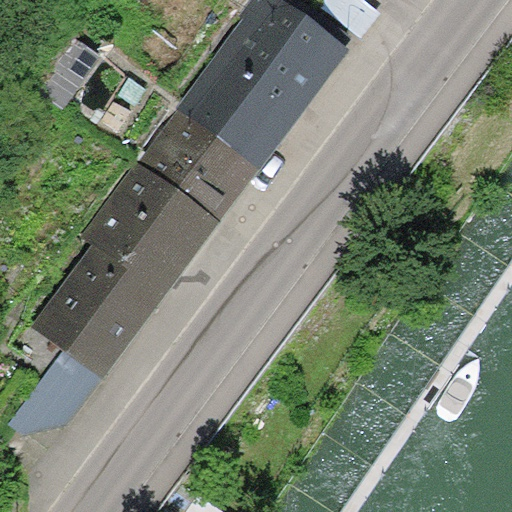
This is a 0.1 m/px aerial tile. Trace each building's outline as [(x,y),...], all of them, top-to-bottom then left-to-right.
[(234,0),(245,8),(203,63),(294,130),(357,46),(295,0),(234,0)] [(115,50),(90,31),(51,80),(76,100),(115,50)] [(203,63),(174,100),(265,167),(294,130),(203,63)] [(174,100),(136,152),(227,219),(265,167),(174,100)] [(116,369),(227,219),(136,152),(82,225),(102,239),(87,260),(74,250),(32,307),(65,331),(107,362),(116,369)] [(68,413),(107,362),(65,331),(7,409),(26,423),(68,413)] [(240,511),(199,483),(178,511),(240,511)]
